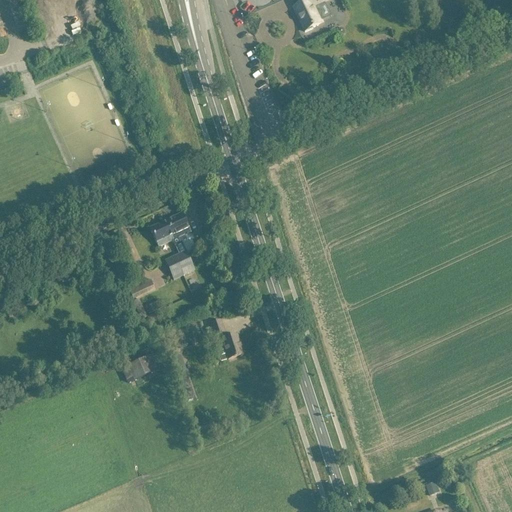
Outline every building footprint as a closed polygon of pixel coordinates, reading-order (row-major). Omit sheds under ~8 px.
[(304,0),(306,4),(295,9),(302,23),(301,24),(305,33),(313,29),(323,24),(314,5),(324,0),(304,0)] [(209,220),(204,205),(197,208),(201,223),(209,220)] [(168,232),(173,241),(191,233),(182,214),(166,222),(165,222),(170,231),(168,232)] [(158,248),(173,241),(168,232),(170,231),(165,222),(149,230),(158,248)] [(173,281),(183,276),(195,271),(187,254),(165,264),(173,281)] [(133,300),(155,290),(150,281),(129,291),(133,300)] [(157,303),(145,308),(149,315),(160,309),(157,303)] [(208,339),(214,337),(214,338),(220,336),(228,361),(243,356),(237,336),(225,340),(224,335),(224,334),(220,321),(209,324),(210,328),(205,329),(208,339)] [(158,371),(152,356),(122,369),(128,384),(158,371)] [(180,357),(171,360),(174,369),(175,369),(177,373),(182,371),(181,367),(183,366),(180,357)] [(436,483),(426,487),(430,497),(439,493),(436,483)]
